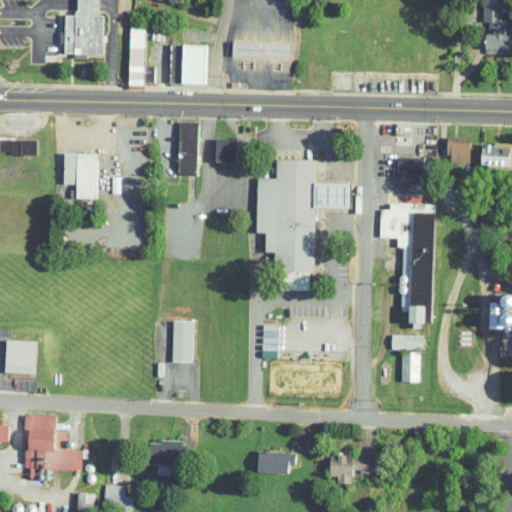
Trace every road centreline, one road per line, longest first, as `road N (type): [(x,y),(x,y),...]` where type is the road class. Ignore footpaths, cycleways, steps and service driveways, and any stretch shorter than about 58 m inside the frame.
road 1 (residential): [(0,398),(511,425)]
road 2 (primary): [(0,100),(511,113)]
road 3 (residential): [(364,417),(368,106)]
